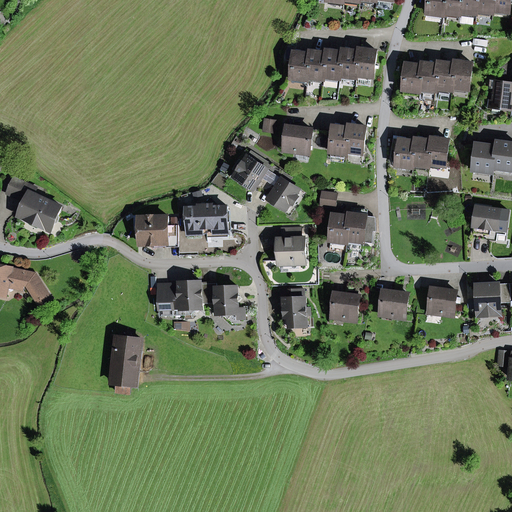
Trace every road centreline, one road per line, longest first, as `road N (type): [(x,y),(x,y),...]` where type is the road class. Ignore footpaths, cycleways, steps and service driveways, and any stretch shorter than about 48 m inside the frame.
road 1 (residential): [(511,265),(409,269),(388,259),(381,138),(410,0)]
road 2 (residential): [(511,340),(315,374),(285,363),(268,345),(251,268)]
road 3 (residential): [(251,268),(233,260),(148,263),(96,239),(47,253),(0,248)]
